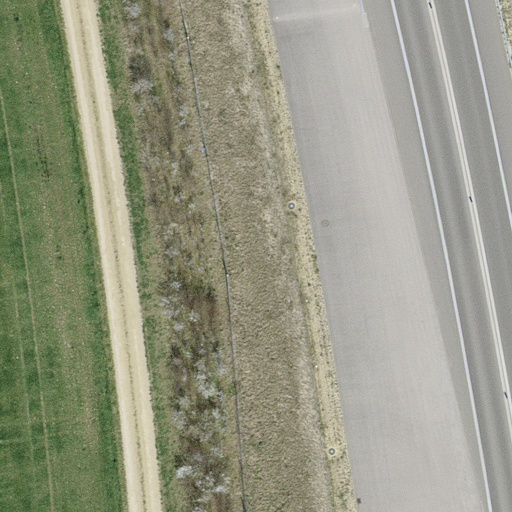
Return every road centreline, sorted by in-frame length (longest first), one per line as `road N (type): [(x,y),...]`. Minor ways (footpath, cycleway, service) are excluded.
road 1 (track): [(142,511),(100,143),(73,0)]
road 2 (trunk): [(511,416),(430,0)]
